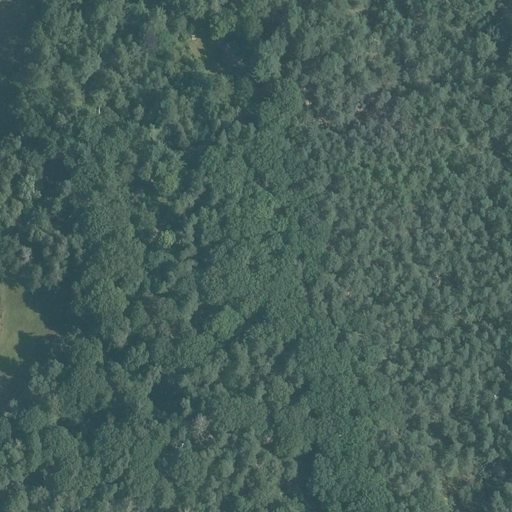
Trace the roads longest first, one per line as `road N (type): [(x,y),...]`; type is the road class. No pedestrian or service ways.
road 1 (track): [(222,174),(322,379),(363,511)]
road 2 (track): [(222,174),(189,188),(0,427)]
road 3 (track): [(103,0),(222,174)]
